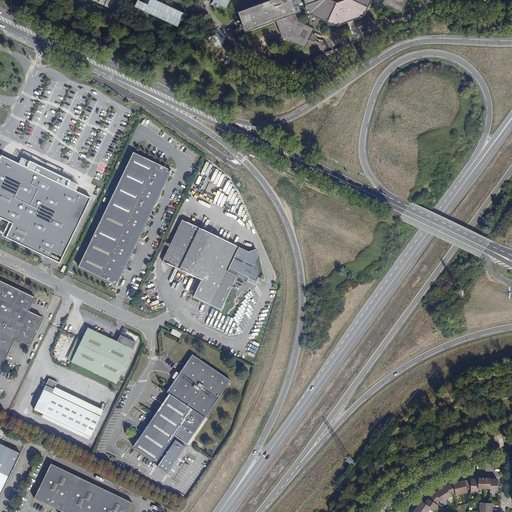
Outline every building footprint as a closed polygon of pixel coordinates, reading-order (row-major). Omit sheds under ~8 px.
[(136,7),(181,25),(186,11),(157,0),(150,0),(149,4),(146,3),(139,0),(136,7)] [(267,0),(238,11),(245,31),(276,20),(282,37),(305,47),(314,28),(299,21),(296,12),(300,11),(298,3),(297,3),(297,2),(303,0),(305,0),(309,12),(336,24),(347,20),(353,18),(364,14),(369,0),(383,0),(382,3),(402,12),(407,0),(267,0)] [(356,28),(353,18),(347,20),(350,30),(356,28)] [(168,169),(133,152),(78,267),(113,283),(114,282),(117,283),(116,284),(117,285),(153,210),(155,207),(158,204),(160,200),(161,196),(162,192),(163,188),(172,171),(171,170),(170,171),(168,170),(168,169)] [(6,237),(60,263),(91,199),(74,190),(76,185),(24,160),(21,165),(1,156),(0,158),(0,217),(13,224),(6,237)] [(239,246),(183,219),(162,260),(201,280),(193,296),(221,310),(237,276),(248,281),(249,277),(253,279),(257,278),(259,273),(256,263),(253,253),(249,252),(239,247),(239,246)] [(256,263),(259,256),(256,250),(249,252),(253,253),(256,263)] [(235,284),(240,287),(244,280),(238,277),(235,284)] [(35,297),(0,280),(0,369),(15,339),(29,345),(42,317),(28,311),(35,297)] [(182,333),(173,329),(171,333),(179,338),(182,333)] [(116,344),(87,331),(80,344),(71,362),(117,384),(136,343),(120,335),(116,344)] [(76,341),(67,360),(71,362),(80,344),(76,341)] [(188,444),(230,380),(192,354),(179,375),(176,378),(167,392),(169,394),(133,446),(157,462),(175,435),(188,444)] [(44,390),(34,410),(43,415),(84,434),(94,414),(52,394),(54,390),(57,383),(49,379),(44,390)] [(94,414),(96,410),(54,390),(52,394),(94,414)] [(84,434),(43,415),(42,418),(83,437),(84,434)] [(168,473),(185,448),(174,441),(158,467),(168,473)] [(0,496),(21,454),(0,443),(0,496)] [(128,511),(133,504),(51,465),(34,499),(61,511),(128,511)] [(489,479),(489,478),(478,478),(478,479),(471,479),(471,484),(469,484),(469,480),(464,480),(453,482),(444,486),(434,493),(431,495),(428,497),(424,503),(420,501),(412,511),(428,511),(431,508),(434,510),(438,506),(436,504),(439,501),(441,503),(451,497),(450,495),(455,493),(455,495),(467,493),(466,487),(469,487),(469,489),(471,489),(471,493),(478,493),(478,490),(489,490),(489,493),(497,493),(497,486),(497,479),(489,479)] [(491,511),(492,503),(479,503),(479,511),(491,511)]
